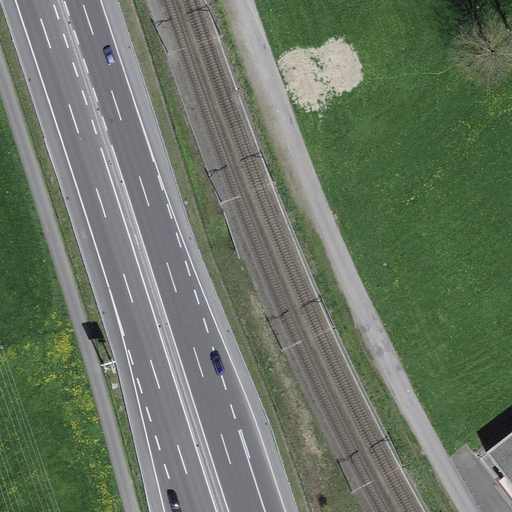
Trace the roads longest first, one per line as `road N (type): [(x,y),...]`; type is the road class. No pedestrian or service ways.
road 1 (residential): [(246,0),(375,340),(471,511)]
road 2 (motorway): [(248,511),(81,0)]
road 3 (motorway): [(34,0),(199,511)]
